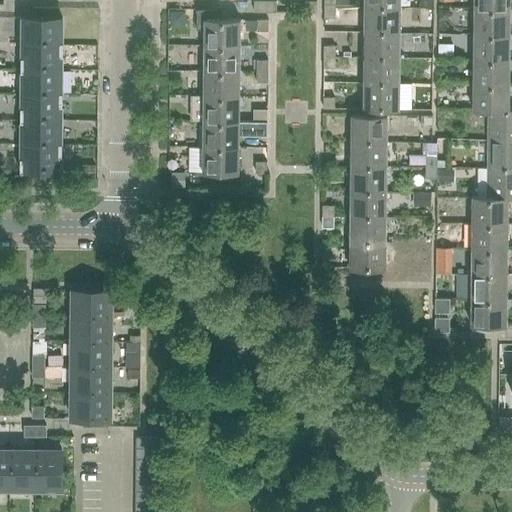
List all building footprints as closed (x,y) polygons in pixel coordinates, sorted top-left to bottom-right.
[(264,12),(264,0),(254,0),(253,12),(264,12)] [(264,12),(276,12),(276,1),(264,0),(264,12)] [(316,13),(316,1),(305,1),(305,13),(316,13)] [(335,18),(335,6),(324,6),(324,18),(335,18)] [(399,32),(400,7),(363,6),(363,32),(399,32)] [(509,33),(510,8),(474,8),(473,33),(509,33)] [(196,9),(196,29),(204,29),(204,45),(239,45),(240,21),(240,19),(222,19),(222,9),(196,9)] [(60,17),(34,17),(24,17),(24,43),(60,44),(60,17)] [(256,31),(268,31),(268,20),(257,19),(256,31)] [(0,31),(14,32),(15,21),(0,20),(0,31)] [(399,58),(399,32),(363,32),(363,57),(399,58)] [(473,58),(509,58),(509,33),(473,33),(473,58)] [(60,69),(60,44),(24,43),(24,68),(60,69)] [(239,70),(239,45),(204,45),(203,70),(239,70)] [(323,57),(335,57),(335,46),(323,46),(323,57)] [(186,59),(186,48),(164,48),(164,59),(186,59)] [(335,69),(335,57),(323,57),(323,68),(335,69)] [(399,83),(399,58),(363,57),(363,82),(399,83)] [(509,84),(509,58),(473,58),(473,84),(509,84)] [(256,71),(268,71),(268,60),(250,60),(250,71),(256,71)] [(59,94),(60,69),(24,68),(23,94),(59,94)] [(239,95),(239,70),(203,70),(203,95),(239,95)] [(267,83),(268,71),(256,71),(256,83),(267,83)] [(399,109),(399,83),(363,82),(362,108),(399,109)] [(509,109),(509,84),(473,84),(473,110),(488,110),(488,109),(509,109)] [(59,94),(23,94),(23,119),(59,119),(59,94)] [(238,121),(239,95),(203,95),(203,120),(238,121)] [(323,109),(334,109),(335,97),(323,98),(323,109)] [(488,138),(511,138),(511,109),(509,109),(488,109),(488,110),(488,138)] [(267,111),(256,110),(256,121),(267,121),(267,111)] [(386,141),(386,116),(386,114),(350,114),(350,140),(386,141)] [(421,127),(432,128),(433,116),(421,116),(421,127)] [(59,144),(59,119),(23,119),(23,144),(59,144)] [(256,121),(238,121),(203,120),(202,145),(238,146),(238,135),(267,136),(267,121),(256,121)] [(167,173),(179,173),(180,149),(185,150),(186,135),(168,135),(167,173)] [(511,138),(488,138),(487,167),(511,167),(511,138)] [(386,166),(386,141),(350,140),(350,166),(386,166)] [(58,171),(59,144),(23,144),(22,171),(58,171)] [(238,172),(238,146),(202,145),(202,172),(238,172)] [(94,176),(94,150),(80,150),(81,176),(94,176)] [(437,156),(431,156),(425,156),(425,167),(437,167),(437,156)] [(267,162),(266,162),(255,162),(255,173),(267,174),(267,162)] [(385,191),(386,166),(350,166),(350,191),(385,191)] [(436,179),(437,167),(425,167),(425,178),(436,179)] [(511,167),(487,167),(487,196),(508,197),(511,197),(511,167)] [(385,216),(385,191),(350,191),(349,216),(385,216)] [(508,197),(487,196),(472,196),(471,222),(507,222),(508,197)] [(322,216),(334,216),(334,205),(322,205),(322,216)] [(322,216),(322,228),(334,228),(334,216),(322,216)] [(385,242),(385,216),(349,216),(349,241),(385,242)] [(471,248),(507,248),(507,222),(471,222),(471,248)] [(385,268),(385,242),(349,241),(349,268),(385,268)] [(507,273),(507,248),(471,248),(471,273),(507,273)] [(321,257),(321,268),(333,268),(333,257),(321,257)] [(507,298),(507,273),(471,273),(471,298),(507,298)] [(72,291),(72,316),(111,316),(111,291),(111,289),(72,289),(72,291)] [(506,325),(507,298),(471,298),(470,324),(506,325)] [(33,315),(44,315),(44,304),(33,304),(33,315)] [(43,326),(44,315),(33,315),(32,326),(43,326)] [(72,316),(71,341),(111,342),(111,316),(72,316)] [(71,341),(71,366),(110,367),(111,342),(71,341)] [(32,366),(45,366),(45,356),(33,355),(32,366)] [(45,378),(45,366),(32,366),(32,378),(45,378)] [(71,366),(71,391),(110,392),(110,367),(71,366)] [(70,418),(84,419),(110,419),(110,392),(71,391),(70,418)] [(32,417),(42,417),(43,406),(32,406),(32,417)] [(34,436),(34,425),(23,425),(23,436),(34,436)] [(34,436),(45,436),(45,425),(34,425),(34,436)] [(156,437),(145,437),(135,437),(135,448),(156,448),(156,437)] [(0,488),(9,488),(9,449),(0,448),(0,488)] [(156,458),(156,448),(135,448),(135,458),(156,458)] [(9,449),(9,488),(34,488),(34,449),(9,449)] [(34,449),(34,488),(61,489),(61,449),(34,449)] [(155,469),(156,458),(135,458),(134,469),(155,469)] [(155,480),(155,469),(134,469),(134,480),(155,480)] [(155,491),(155,480),(134,480),(134,490),(155,491)] [(155,501),(155,491),(134,490),(134,501),(155,501)] [(154,511),(155,501),(134,501),(133,511),(154,511)]
